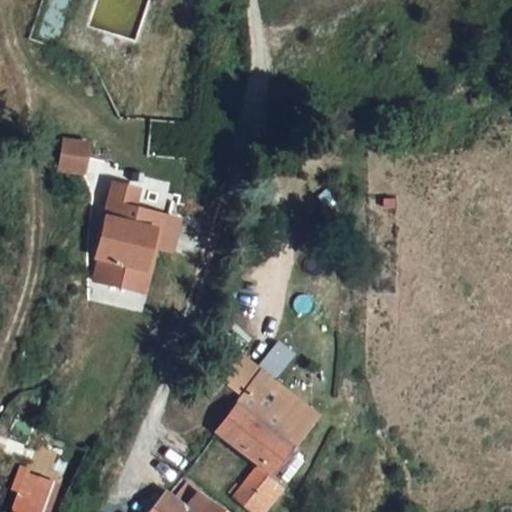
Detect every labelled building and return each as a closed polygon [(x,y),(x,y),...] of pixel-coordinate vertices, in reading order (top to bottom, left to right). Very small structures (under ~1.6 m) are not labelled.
[(84,144),(58,142),(55,173),(81,175),(84,144)] [(144,263),(148,244),(153,245),(169,249),(175,217),(131,208),(135,189),(110,184),(103,218),(108,219),(105,233),(99,259),(95,281),(134,289),(138,267),(144,263)] [(108,219),(103,218),(94,258),(99,259),(108,219)] [(138,267),(134,289),(144,291),(153,245),(148,244),(144,263),(138,267)] [(219,387),(238,402),(255,381),(259,373),(239,357),(219,387)] [(232,499),(244,509),(249,511),(264,511),(284,487),(271,478),(291,449),(311,423),(255,381),(238,402),(213,434),(256,466),(232,499)] [(303,458),(291,449),(271,478),(284,487),(303,458)] [(36,511),(47,481),(19,471),(4,511),(36,511)] [(181,511),(169,493),(168,495),(154,511),(181,511)] [(213,511),(193,496),(181,511),(213,511)]
